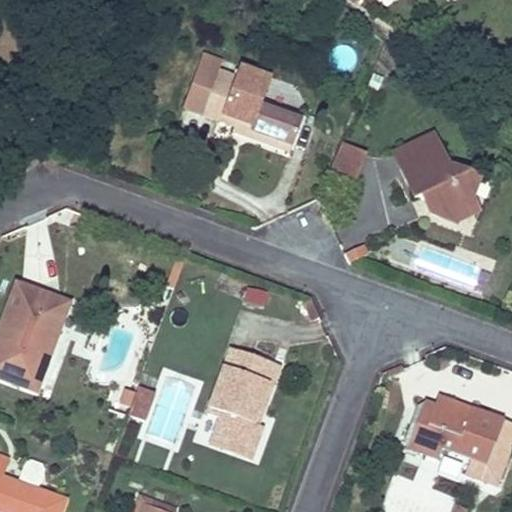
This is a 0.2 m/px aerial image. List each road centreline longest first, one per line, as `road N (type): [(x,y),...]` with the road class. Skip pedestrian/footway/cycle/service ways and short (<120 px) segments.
road 1 (residential): [(0,212),(51,189),(83,188),(383,300)]
road 2 (residential): [(308,511),(383,300)]
road 3 (residential): [(383,300),(511,346)]
